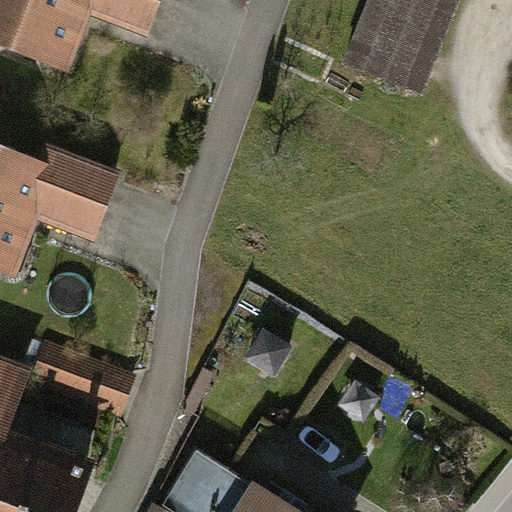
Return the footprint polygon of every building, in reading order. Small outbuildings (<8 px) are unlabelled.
[(0,0),(0,49),(56,71),(78,16),(140,40),(155,0),(0,0)] [(373,0),(350,54),(425,87),(462,0),(373,0)] [(29,164),(0,152),(0,270),(5,272),(26,217),(88,241),(114,174),(37,144),(29,164)] [(266,333),(251,358),(280,375),(295,350),(266,333)] [(129,421),(146,377),(77,350),(60,394),(129,421)] [(0,406),(15,370),(0,364),(0,406)] [(0,432),(0,511),(75,511),(93,466),(0,432)] [(298,511),(201,451),(166,506),(176,511),(298,511)]
